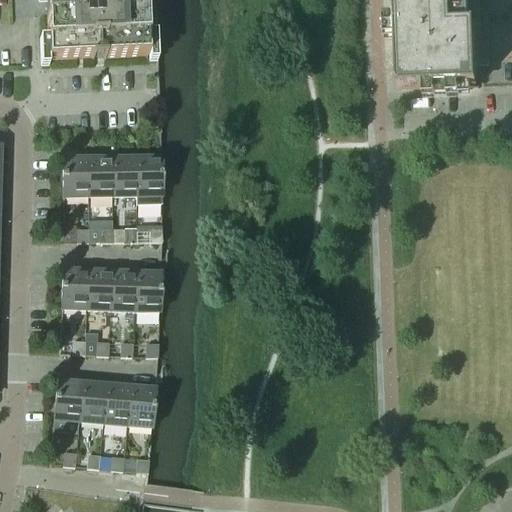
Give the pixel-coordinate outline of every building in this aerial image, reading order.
[(147,59),(145,0),(44,0),(47,63),(147,59)] [(467,90),(463,0),(397,0),(401,93),(467,90)] [(87,202),(86,163),(61,163),(62,202),(87,202)] [(111,202),(110,163),(86,163),(87,202),(111,202)] [(135,201),(134,163),(110,163),(111,202),(135,201)] [(135,209),(160,209),(160,163),(135,163),(135,201),(135,209)] [(135,247),(135,233),(123,233),(123,247),(135,247)] [(160,247),(160,233),(148,233),(148,247),(160,247)] [(87,247),(87,234),(75,234),(75,247),(87,247)] [(111,247),(111,234),(99,234),(99,247),(111,247)] [(85,314),(86,276),(61,275),(60,313),(85,314)] [(109,315),(110,277),(86,276),(85,314),(109,315)] [(133,316),(134,278),(110,277),(109,315),(133,316)] [(158,317),(159,279),(134,278),(133,316),(158,317)] [(83,360),(83,346),(71,346),(71,359),(83,360)] [(107,361),(107,347),(95,347),(95,360),(107,361)] [(131,362),(131,348),(119,348),(119,361),(131,362)] [(156,363),(156,349),(144,349),(144,362),(156,363)] [(77,426),(81,388),(56,386),(52,424),(77,426)] [(101,429),(105,390),(81,388),(77,426),(101,429)] [(125,431),(129,392),(105,390),(101,429),(125,431)] [(150,433),(154,395),(129,392),(125,431),(150,433)] [(73,472),(75,458),(63,457),(61,471),(73,472)] [(97,474),(98,460),(86,459),(85,473),(97,474)] [(121,476),(122,463),(110,462),(109,475),(121,476)] [(146,478),(147,465),(135,464),(134,477),(146,478)]
